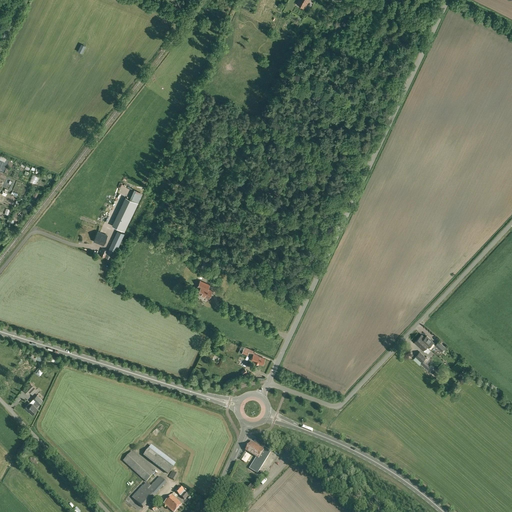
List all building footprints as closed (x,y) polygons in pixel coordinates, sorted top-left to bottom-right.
[(124,231),(137,203),(126,198),(112,226),(124,231)] [(103,245),(107,235),(97,231),(94,241),(103,245)] [(111,245),(108,251),(102,249),(99,255),(102,256),(112,260),(114,254),(115,254),(124,234),(117,231),(111,245)] [(212,274),(215,267),(203,262),(200,268),(209,272),(209,273),(212,274)] [(209,285),(200,281),(197,287),(200,288),(198,293),(208,298),(210,296),(211,294),(211,293),(212,291),(207,289),(209,285)] [(425,338),(422,335),(415,342),(423,350),(425,352),(429,348),(428,347),(433,342),(427,336),(425,338)] [(439,341),(435,345),(442,351),(445,347),(439,341)] [(244,346),(241,354),(246,356),(247,354),(251,356),(250,359),(254,361),(254,362),(258,364),(258,363),(262,364),(265,359),(257,355),(253,353),(254,351),(244,346)] [(415,356),(422,362),(424,359),(427,362),(429,359),(426,356),(425,357),(420,351),(415,356)] [(431,368),(423,361),(421,364),(429,370),(431,368)] [(29,382),(27,385),(22,390),(27,395),(30,392),(32,395),(37,390),(29,382)] [(36,407),(43,400),(37,395),(33,399),(35,401),(31,405),(29,403),(24,408),(27,410),(28,410),(32,414),(37,409),(36,407)] [(258,473),(271,452),(257,444),(257,445),(251,441),(246,451),(257,457),(250,469),(258,473)] [(143,456),(152,463),(167,475),(173,467),(158,456),(148,449),(143,456)] [(146,482),(155,473),(131,451),(123,461),(146,482)] [(174,481),(178,475),(172,471),(168,477),(174,481)] [(160,477),(151,486),(147,490),(154,496),(166,483),(160,477)] [(147,490),(143,486),(142,486),(131,498),(143,508),(154,497),(154,496),(147,490)] [(184,491),(178,486),(174,491),(179,496),(179,495),(183,491),(184,491)] [(183,491),(179,495),(184,500),(188,495),(184,491),(183,491)] [(172,511),(174,511),(181,504),(171,495),(164,504),(172,511)]
